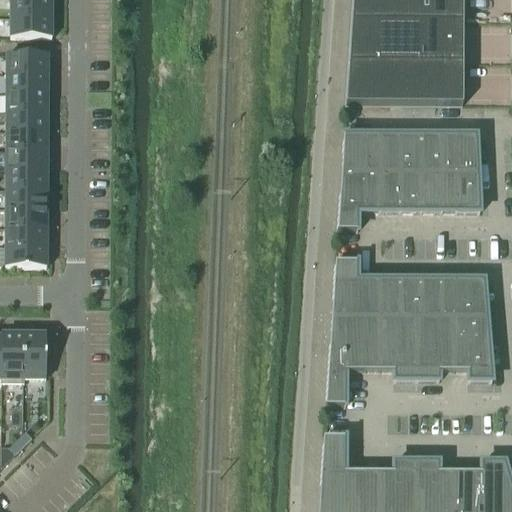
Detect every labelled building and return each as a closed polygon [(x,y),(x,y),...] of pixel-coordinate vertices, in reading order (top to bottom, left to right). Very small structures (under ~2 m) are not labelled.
[(352,0),(350,27),(461,27),(461,0),(352,0)] [(51,23),(51,1),(9,1),(9,22),(51,23)] [(51,43),(51,23),(9,22),(9,43),(51,43)] [(350,27),(348,67),(461,68),(461,27),(350,27)] [(47,59),(5,59),(5,78),(46,78),(47,59)] [(345,106),(345,109),(461,110),(461,108),(461,68),(348,67),(345,106)] [(46,78),(5,78),(5,98),(46,98),(46,78)] [(46,98),(5,98),(5,117),(46,117),(46,98)] [(46,117),(5,117),(5,136),(46,137),(46,117)] [(46,137),(5,136),(5,156),(46,156),(46,137)] [(342,142),(336,235),(355,236),(356,236),(356,217),(478,218),(475,140),(342,140),(342,142)] [(46,156),(5,156),(4,175),(46,176),(46,156)] [(46,176),(4,175),(4,195),(46,195),(46,176)] [(46,195),(4,195),(4,214),(46,214),(46,195)] [(46,214),(4,214),(4,234),(46,234),(46,214)] [(4,234),(4,253),(45,253),(46,234),(4,234)] [(45,253),(4,253),(4,272),(45,272),(45,253)] [(355,266),(334,266),(324,411),(343,411),(344,411),(344,376),(393,376),(393,386),(438,386),(438,376),(467,377),(467,386),(491,386),(482,285),(356,285),(356,266),(355,266)] [(0,383),(0,387),(23,388),(23,383),(22,383),(23,339),(0,339),(0,341),(1,342),(1,383),(0,383)] [(22,383),(23,383),(45,383),(45,340),(23,339),(22,383)] [(30,442),(25,436),(17,444),(22,450),(30,442)] [(322,441),(317,511),(511,511),(511,499),(503,467),(480,467),(480,476),(438,476),(438,467),(392,467),(392,476),(344,476),(344,441),(343,441),(322,441)] [(8,453),(14,459),(22,450),(17,444),(8,453)]
